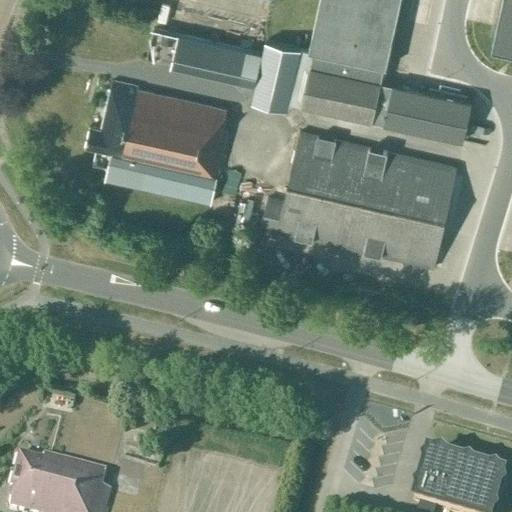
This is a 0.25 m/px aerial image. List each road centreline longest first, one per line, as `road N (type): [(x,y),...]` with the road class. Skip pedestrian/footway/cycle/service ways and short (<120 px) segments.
road 1 (secondary): [(368,356),(3,260)]
road 2 (unclassified): [(471,298),(511,146),(511,113),(449,46),(456,0)]
road 3 (unclassified): [(324,511),(368,356)]
